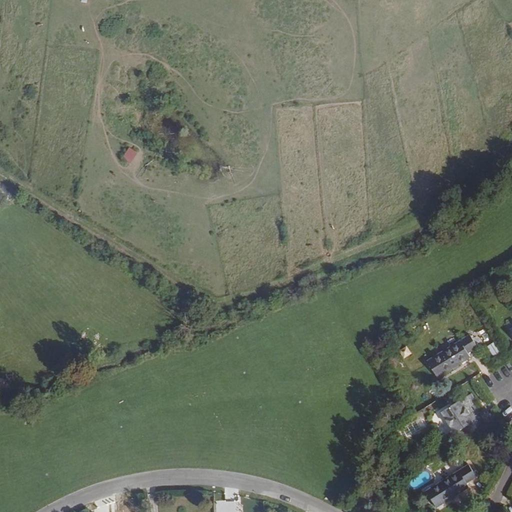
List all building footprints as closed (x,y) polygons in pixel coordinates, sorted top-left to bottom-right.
[(121,158),(130,164),(138,153),(129,147),(121,158)] [(470,334),(428,361),(438,378),(472,357),(469,354),(479,348),(470,334)] [(493,356),(500,352),(494,341),(486,345),(493,356)] [(472,394),(442,412),(455,434),(466,427),(483,416),(476,405),(479,404),(472,394)] [(483,416),(466,427),(470,434),(490,423),(479,404),(476,405),(483,416)] [(469,464),(426,491),(437,508),(470,488),(468,484),(477,478),(469,464)] [(352,501),(357,510),(368,503),(362,494),(352,501)]
